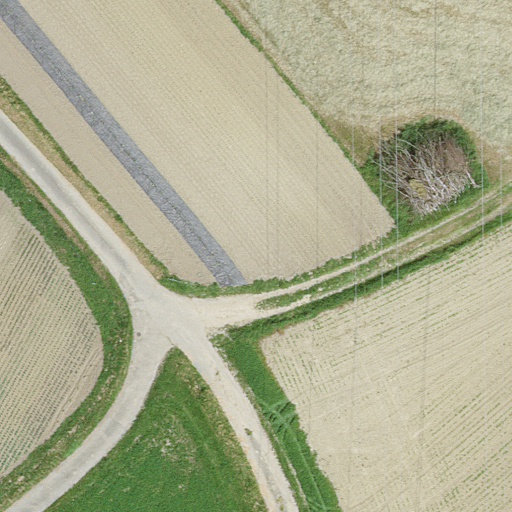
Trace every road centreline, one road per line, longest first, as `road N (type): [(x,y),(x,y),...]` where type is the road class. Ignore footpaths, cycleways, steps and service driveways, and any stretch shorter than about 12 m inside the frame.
road 1 (unclassified): [(0,127),(171,309),(112,428),(21,511)]
road 2 (track): [(511,191),(311,290),(248,305),(171,309)]
road 3 (track): [(284,511),(251,431),(171,309)]
